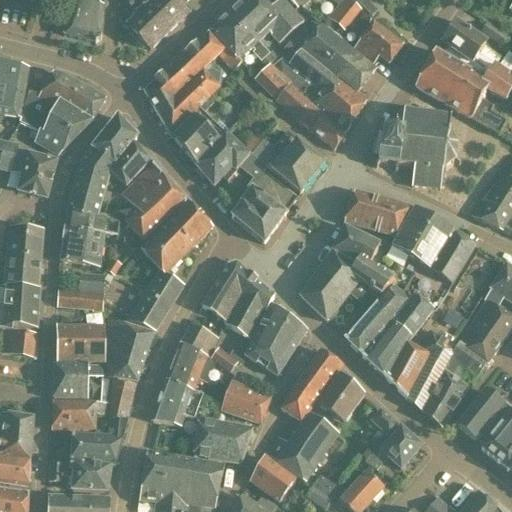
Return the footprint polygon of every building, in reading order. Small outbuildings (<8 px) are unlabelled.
[(150,53),(168,35),(146,11),(136,0),(125,0),(123,2),(136,15),(132,19),(135,22),(127,29),(150,53)] [(156,0),(157,1),(146,11),(168,35),(186,18),(169,0),(156,0)] [(260,0),(247,0),(231,15),(257,44),(269,34),(279,45),(303,24),(294,14),(281,0),(270,10),(260,0)] [(288,0),(292,5),(298,11),(301,8),(303,11),(312,2),(309,0),(288,0)] [(350,19),(358,9),(347,0),(345,0),(338,9),(350,19)] [(364,0),(353,0),(372,18),(377,13),(364,0)] [(76,2),(64,37),(95,46),(101,42),(104,10),(76,2)] [(257,45),(257,44),(231,15),(210,34),(226,51),(237,63),(238,61),(252,49),(255,53),(253,55),(261,63),(268,57),(257,45)] [(479,58),(488,45),(478,38),(456,23),(440,46),(447,51),(471,68),(479,58)] [(389,67),(403,49),(373,26),(360,43),(352,52),(372,68),(379,60),(389,67)] [(506,41),(486,27),(481,34),(501,48),(506,41)] [(347,50),(320,28),(313,37),(299,54),(336,82),(353,95),(354,93),(356,95),(374,72),(347,50)] [(144,95),(171,140),(199,112),(221,90),(203,74),(218,59),(234,73),(240,67),(241,65),(238,61),(237,63),(226,51),(224,54),(208,36),(144,95)] [(447,51),(442,58),(484,82),(494,68),(479,58),(471,68),(447,51)] [(312,106),(312,105),(346,134),(366,105),(353,95),(336,82),(299,54),(288,68),(281,61),(273,69),(292,84),(290,88),(312,106)] [(442,58),(436,54),(415,91),(418,93),(471,122),(470,123),(498,138),(506,125),(490,115),(493,111),(481,104),(486,95),(504,105),(511,91),(511,85),(506,82),(508,78),(494,68),(484,82),(442,58)] [(20,121),(28,72),(0,64),(0,90),(7,91),(3,118),(20,121)] [(256,82),(255,83),(272,101),(292,120),(322,144),(333,153),(345,135),(312,106),(290,88),(292,84),(273,69),(271,68),(256,82)] [(37,101),(56,111),(57,111),(61,104),(91,124),(105,102),(61,78),(52,76),(39,98),(37,101)] [(55,162),(91,124),(61,104),(57,111),(56,111),(37,101),(39,98),(28,94),(19,125),(31,130),(24,142),(55,162)] [(196,170),(227,136),(225,134),(223,135),(199,112),(171,140),(171,141),(196,170)] [(413,171),(411,190),(440,193),(443,175),(452,168),(455,165),(457,150),(449,135),(451,120),(404,113),(401,129),(384,128),(383,128),(381,146),(380,152),(378,163),(377,166),(378,167),(413,171)] [(67,214),(68,214),(96,221),(105,189),(98,187),(105,172),(137,141),(117,121),(91,152),(92,153),(81,167),(67,214)] [(243,152),(227,136),(196,170),(213,189),(223,180),(228,184),(235,176),(240,170),(250,158),(243,152)] [(250,158),(264,143),(256,137),(243,152),(250,158)] [(250,158),(294,192),(299,197),(312,181),(322,170),(324,167),(286,137),(274,151),(264,143),(250,158)] [(133,147),(137,141),(105,172),(98,187),(105,189),(107,181),(110,176),(126,190),(149,165),(133,147)] [(46,202),(56,164),(54,163),(16,154),(11,175),(22,178),(17,194),(46,202)] [(291,196),(294,192),(250,158),(240,170),(254,182),(247,191),(250,193),(235,215),(231,220),(264,247),(286,216),(297,201),(291,196)] [(185,205),(187,203),(153,168),(121,199),(136,215),(125,224),(145,246),(185,205)] [(510,220),(511,217),(511,170),(509,168),(483,204),(473,220),(501,234),(510,220)] [(394,240),(410,212),(353,196),(344,227),(345,227),(394,240)] [(144,258),(159,274),(162,276),(165,279),(167,278),(212,231),(209,228),(209,227),(192,208),(192,209),(188,206),(187,207),(141,254),(144,257),(144,258)] [(401,268),(406,260),(430,274),(452,287),(476,247),(452,233),(414,213),(414,214),(413,214),(391,251),(385,259),(401,268)] [(68,214),(65,232),(104,236),(111,237),(113,225),(96,221),(68,214)] [(8,230),(5,260),(23,262),(23,258),(41,260),(44,234),(8,230)] [(367,292),(381,300),(390,289),(393,284),(378,274),(369,268),(380,248),(344,230),(331,255),(299,300),(326,325),(327,324),(358,286),(367,292)] [(98,269),(104,236),(65,232),(60,265),(98,269)] [(5,260),(2,289),(41,292),(38,292),(40,269),(41,260),(23,258),(23,262),(5,260)] [(114,279),(120,268),(112,263),(105,273),(114,279)] [(224,326),(224,327),(251,279),(235,265),(228,267),(202,309),(225,324),(224,326)] [(490,293),(487,298),(500,306),(503,301),(511,307),(511,270),(506,267),(489,293),(490,293)] [(162,276),(159,274),(150,284),(154,287),(130,325),(154,334),(155,334),(183,289),(167,278),(165,279),(162,276)] [(102,296),(104,278),(80,276),(78,294),(102,296)] [(251,343),(274,298),(251,279),(224,327),(251,343)] [(36,333),(41,292),(2,289),(8,290),(6,306),(0,305),(0,331),(2,332),(3,332),(12,333),(12,329),(36,333)] [(343,342),(362,360),(409,303),(399,296),(390,289),(381,300),(346,342),(345,341),(343,342)] [(103,315),(104,297),(58,293),(57,310),(92,313),(92,314),(103,315)] [(457,350),(461,353),(464,349),(486,366),(487,365),(488,367),(511,332),(511,320),(497,311),(500,306),(487,298),(483,303),(486,304),(457,350)] [(409,303),(362,360),(407,403),(421,414),(461,353),(457,350),(430,333),(419,352),(408,345),(432,313),(413,299),(410,304),(409,303)] [(278,379),(306,335),(284,319),(284,314),(279,311),(275,312),(270,308),(253,344),(246,358),(278,379)] [(136,385),(153,337),(110,324),(106,379),(136,385)] [(210,361),(218,341),(190,328),(179,347),(207,359),(210,361)] [(57,365),(104,365),(104,331),(57,331),(57,365)] [(12,333),(3,332),(2,332),(0,355),(0,356),(32,362),(35,337),(12,333)] [(179,347),(166,384),(194,394),(207,359),(179,347)] [(476,380),(486,366),(464,349),(461,353),(421,414),(441,431),(469,391),(468,390),(476,380)] [(238,365),(218,351),(210,361),(230,375),(238,365)] [(301,426),(309,416),(315,407),(343,369),(320,354),(292,392),(281,413),(301,426)] [(88,403),(88,369),(54,368),(53,402),(88,403)] [(344,427),(364,399),(340,377),(317,408),(344,427)] [(96,405),(96,408),(96,418),(110,419),(109,420),(127,424),(136,387),(113,383),(113,382),(101,382),(100,405),(96,405)] [(203,397),(194,394),(166,384),(151,425),(159,426),(182,429),(185,419),(194,422),(203,397)] [(261,427),(270,400),(232,385),(224,406),(222,413),(261,427)] [(511,415),(485,394),(457,429),(475,443),(479,438),(486,444),(480,451),(507,473),(509,471),(511,472),(511,415)] [(96,418),(96,408),(53,406),(51,434),(95,436),(96,418)] [(400,472),(420,450),(401,432),(400,433),(397,430),(380,414),(370,425),(385,438),(364,465),(376,473),(387,460),(400,472)] [(2,416),(0,428),(0,459),(30,464),(30,462),(29,462),(32,421),(2,416)] [(311,476),(333,446),(339,437),(309,416),(301,426),(287,446),(279,440),(267,457),(277,465),(297,479),(302,483),(305,485),(311,476)] [(72,437),(70,467),(111,469),(114,469),(127,424),(109,420),(109,422),(107,429),(103,429),(101,439),(72,437)] [(205,422),(198,421),(197,431),(193,460),(225,465),(241,468),(252,433),(217,426),(214,426),(214,425),(204,423),(205,422)] [(213,511),(214,511),(224,470),(202,464),(151,456),(148,456),(146,460),(139,505),(156,506),(155,511),(213,511)] [(0,487),(27,492),(30,464),(0,459),(0,487)] [(251,484),(278,504),(295,482),(264,460),(251,484)] [(111,469),(70,467),(50,466),(49,485),(63,485),(63,481),(72,481),(72,494),(106,495),(111,469)] [(347,511),(364,511),(384,491),(366,475),(339,504),(347,511)] [(324,511),(325,511),(342,490),(320,478),(305,499),(314,506),(324,511)] [(0,511),(26,511),(28,496),(0,491),(0,511)] [(495,511),(478,495),(463,511),(495,511)] [(108,511),(109,501),(49,499),(48,511),(108,511)] [(243,499),(234,511),(273,511),(276,509),(262,500),(257,508),(243,499)] [(450,511),(437,500),(426,511),(450,511)]
